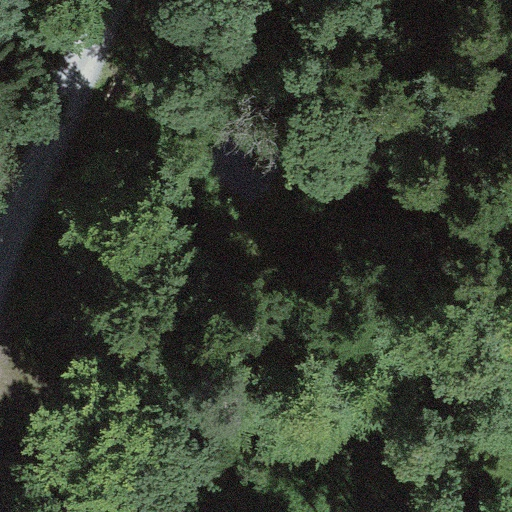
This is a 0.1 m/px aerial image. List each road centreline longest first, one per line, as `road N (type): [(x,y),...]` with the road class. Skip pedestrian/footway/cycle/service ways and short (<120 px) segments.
road 1 (track): [(0,285),(118,0)]
road 2 (track): [(0,384),(40,426),(91,511)]
